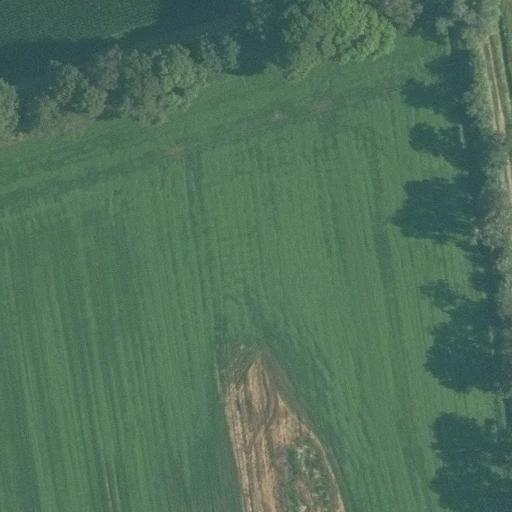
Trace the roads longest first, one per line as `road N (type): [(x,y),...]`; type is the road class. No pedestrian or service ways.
road 1 (track): [(333,0),(0,102)]
road 2 (track): [(511,316),(464,0)]
